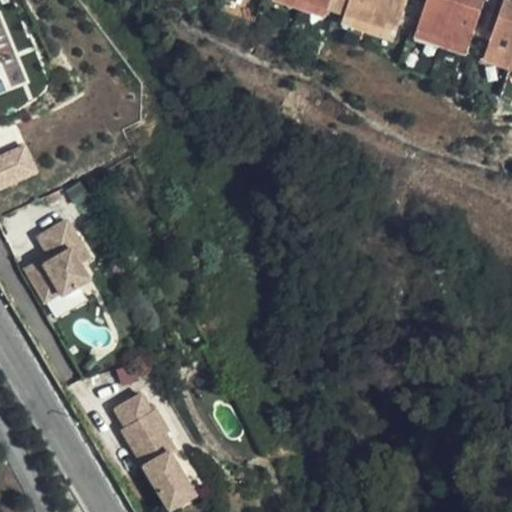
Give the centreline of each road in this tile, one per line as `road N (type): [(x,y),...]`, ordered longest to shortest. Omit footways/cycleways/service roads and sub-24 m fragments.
road 1 (tertiary): [(105,511),(0,330)]
road 2 (residential): [(0,257),(71,383)]
